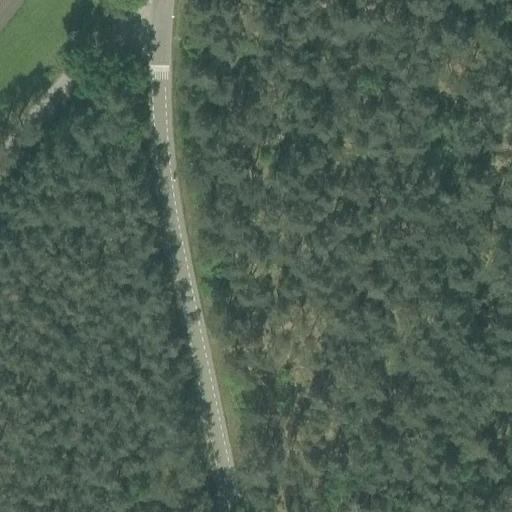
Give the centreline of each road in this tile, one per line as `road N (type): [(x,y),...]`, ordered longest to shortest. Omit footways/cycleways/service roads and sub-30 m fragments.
road 1 (tertiary): [(246,511),(175,145),(175,0)]
road 2 (track): [(104,40),(116,51),(511,39)]
road 3 (track): [(170,28),(107,55),(0,167)]
